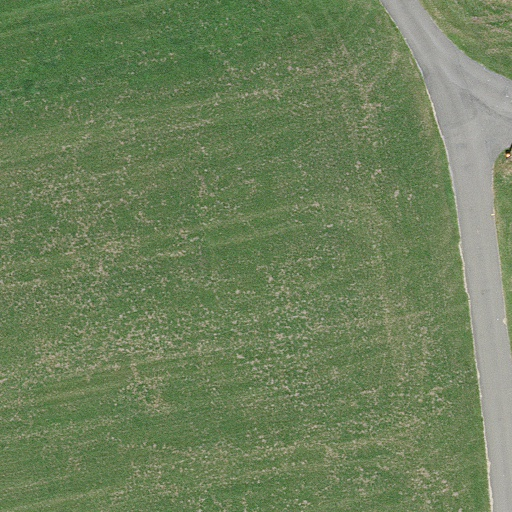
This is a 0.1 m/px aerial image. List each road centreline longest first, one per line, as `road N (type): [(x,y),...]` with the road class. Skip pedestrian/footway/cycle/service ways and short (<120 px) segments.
road 1 (track): [(471,111),(511,398)]
road 2 (track): [(408,0),(471,111),(511,108)]
